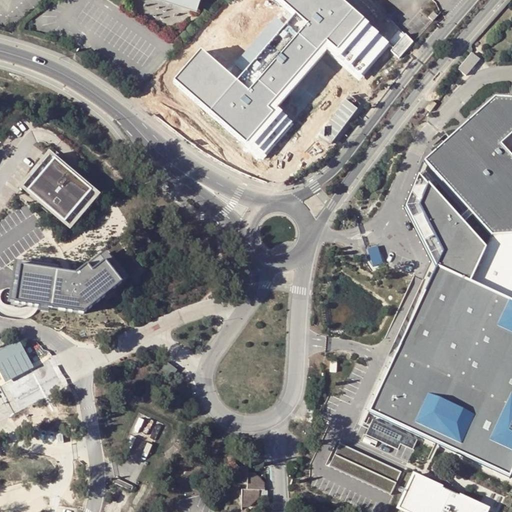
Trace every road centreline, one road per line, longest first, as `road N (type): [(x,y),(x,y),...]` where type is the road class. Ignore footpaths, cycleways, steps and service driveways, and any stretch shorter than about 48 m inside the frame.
road 1 (tertiary): [(268,205),(170,152),(72,76),(0,48)]
road 2 (tertiary): [(0,56),(82,90),(119,117),(245,235)]
road 3 (tertiary): [(307,235),(497,0)]
road 4 (tertiary): [(472,0),(352,144),(284,205)]
road 5 (unknown): [(307,235),(376,227),(475,86),(511,78)]
